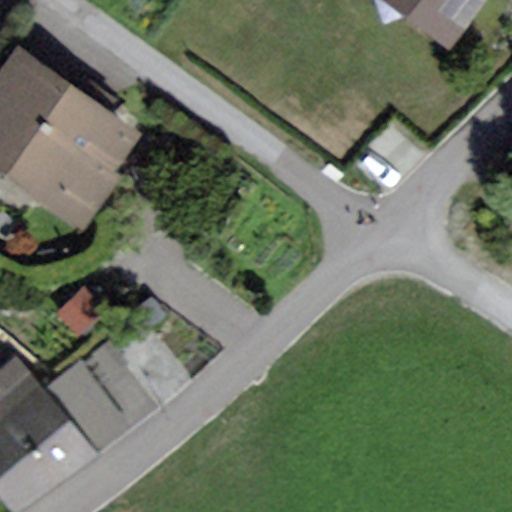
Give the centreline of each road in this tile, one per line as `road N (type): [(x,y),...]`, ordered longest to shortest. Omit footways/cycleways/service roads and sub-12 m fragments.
road 1 (residential): [(378,244),(45,0)]
road 2 (residential): [(67,511),(241,370),(378,244)]
road 3 (residential): [(378,244),(460,142),(511,93)]
road 4 (residential): [(511,320),(378,244)]
